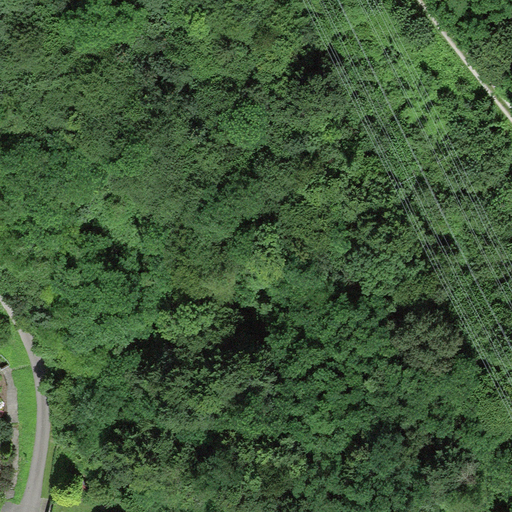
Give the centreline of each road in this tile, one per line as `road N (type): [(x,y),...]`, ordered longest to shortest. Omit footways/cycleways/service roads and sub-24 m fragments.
road 1 (residential): [(21,511),(38,439),(25,342),(0,297)]
road 2 (track): [(511,114),(428,0)]
